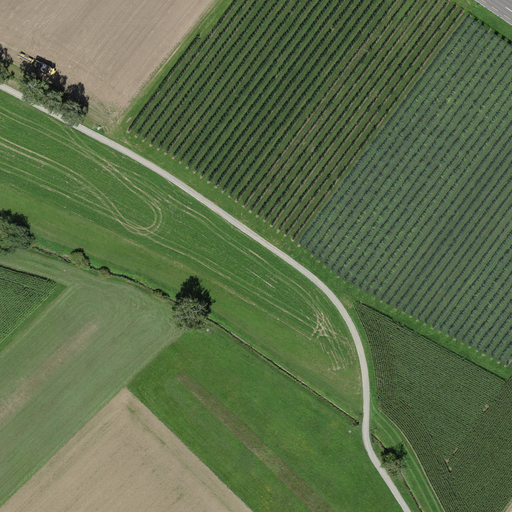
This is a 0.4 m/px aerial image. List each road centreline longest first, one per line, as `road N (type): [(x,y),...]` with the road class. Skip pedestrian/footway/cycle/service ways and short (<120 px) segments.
road 1 (track): [(407,511),(369,452),(361,349),(334,299),(175,180),(0,85)]
road 2 (track): [(511,367),(506,374),(349,292),(334,299)]
